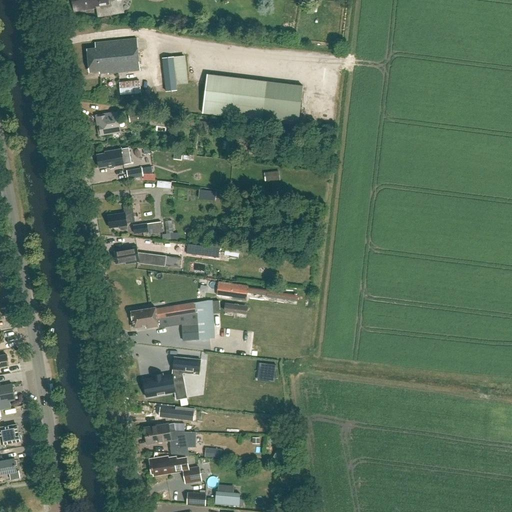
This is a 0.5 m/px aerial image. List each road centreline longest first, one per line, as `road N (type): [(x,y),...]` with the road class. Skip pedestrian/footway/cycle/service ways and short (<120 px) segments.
road 1 (tertiary): [(131,511),(41,0)]
road 2 (unclassified): [(64,511),(0,145)]
